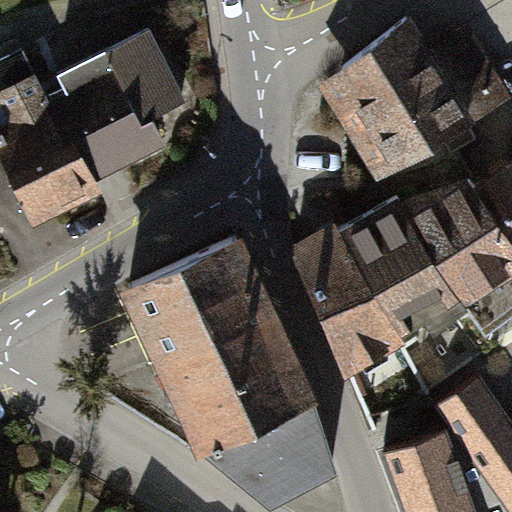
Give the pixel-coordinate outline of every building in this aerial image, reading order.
[(410,17),(345,67),(401,161),(456,127),(467,144),(479,137),(468,120),(471,118),(429,48),(410,17)] [(54,93),(96,176),(126,161),(122,152),(161,132),(152,115),(187,97),(153,29),(65,72),(71,85),(54,93)] [(463,29),(429,48),(471,118),(505,98),(463,29)] [(96,176),(54,93),(49,96),(25,49),(0,61),(0,142),(35,217),(100,183),(96,176)] [(511,164),(481,187),(511,229),(511,164)] [(475,176),(406,204),(463,296),(471,305),(474,309),(511,284),(511,229),(481,187),(475,176)] [(399,194),(343,225),(405,331),(427,317),(438,329),(471,305),(463,296),(406,204),(399,194)] [(343,225),(297,250),(347,366),(405,331),(343,225)] [(238,234),(130,285),(208,445),(274,497),(335,463),(311,389),(238,234)] [(463,423),(467,427),(509,388),(511,384),(511,357),(495,336),(437,380),(463,423)] [(417,441),(463,423),(437,380),(405,420),(417,441)] [(417,441),(391,451),(413,511),(511,511),(511,397),(509,388),(467,427),(463,423),(417,441)]
